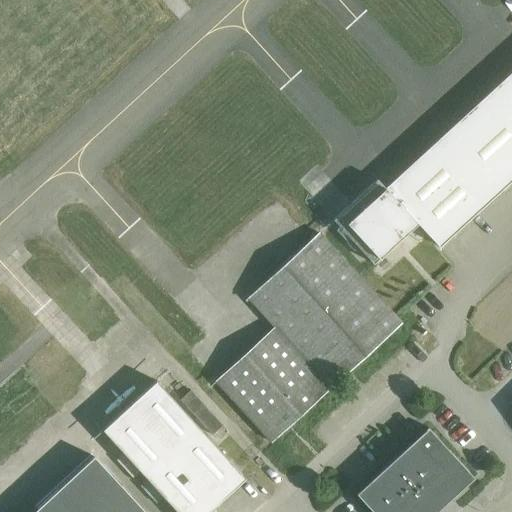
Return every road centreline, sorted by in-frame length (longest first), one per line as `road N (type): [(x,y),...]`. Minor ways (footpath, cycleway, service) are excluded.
road 1 (unclassified): [(430,364),(289,491)]
road 2 (unclassified): [(511,456),(430,364)]
